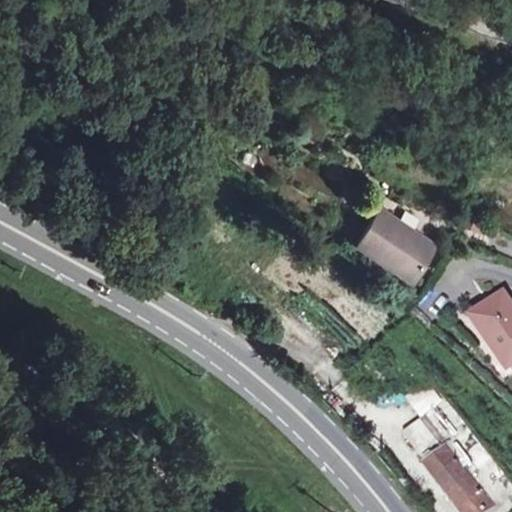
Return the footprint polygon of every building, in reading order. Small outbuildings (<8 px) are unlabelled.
[(381,206),(357,240),(411,278),(435,245),(381,206)] [(511,294),(480,317),(511,363),(511,294)] [(415,415),(440,405),(431,385),(407,395),(415,415)] [(407,438),(425,459),(440,445),(442,447),(451,439),(429,417),(407,438)] [(421,462),(464,511),(477,511),(480,510),(481,511),(505,511),(511,508),(491,483),(480,492),(440,445),(425,459),(421,462)]
